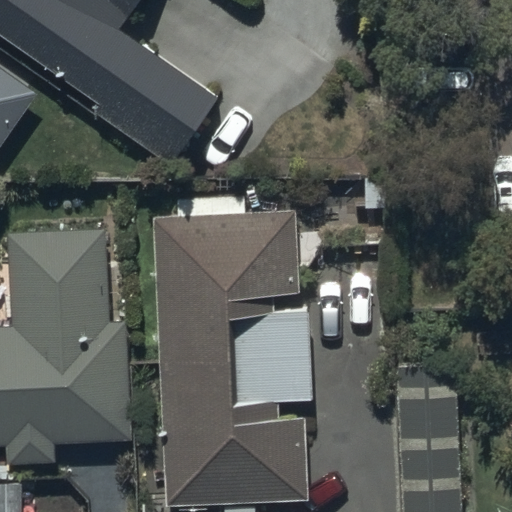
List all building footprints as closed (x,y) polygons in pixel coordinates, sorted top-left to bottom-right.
[(131,0),(0,0),(0,30),(166,147),(205,91),(112,27),(131,0)] [(0,141),(35,91),(0,66),(0,141)] [(249,104),(248,173),(379,174),(380,105),(249,104)] [(176,217),(154,218),(162,504),(224,503),(224,511),(250,511),(251,506),(305,504),(302,422),(280,423),(279,403),(311,402),(308,308),(275,309),(275,296),(296,295),(293,210),(244,212),(243,198),(175,200),(176,217)] [(9,326),(0,326),(0,451),(8,451),(8,461),(54,460),(53,442),(129,439),(125,325),(106,325),(103,232),(6,235),(9,326)] [(396,365),(398,511),(459,511),(457,364),(396,365)]
